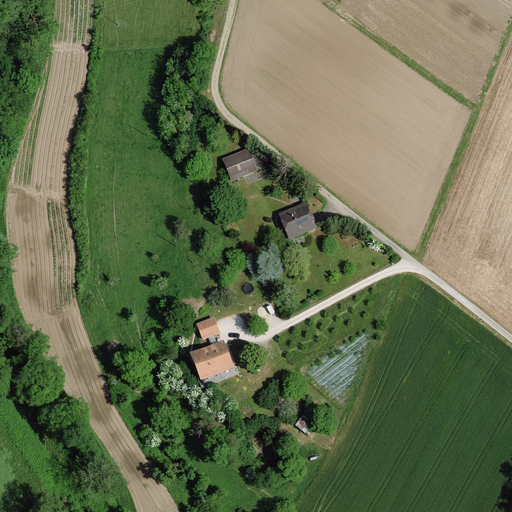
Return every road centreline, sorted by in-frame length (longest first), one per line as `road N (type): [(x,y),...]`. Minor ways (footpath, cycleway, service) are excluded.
road 1 (track): [(511,337),(217,107),(212,85),(229,0)]
road 2 (track): [(418,265),(511,23)]
